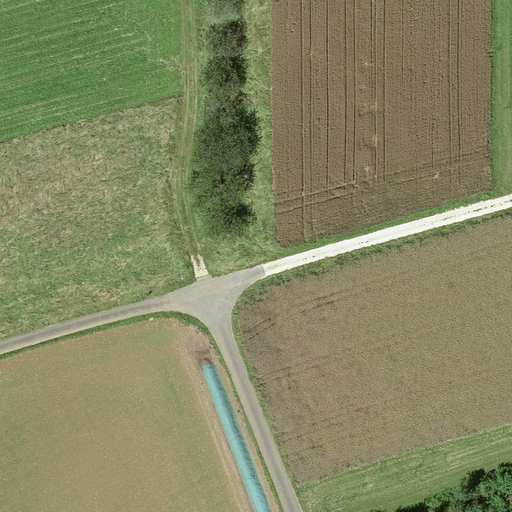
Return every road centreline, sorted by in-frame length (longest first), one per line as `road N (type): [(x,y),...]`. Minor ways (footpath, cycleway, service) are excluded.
road 1 (track): [(511,201),(211,290)]
road 2 (track): [(192,0),(187,238),(211,290)]
road 3 (track): [(293,511),(211,290)]
road 4 (track): [(211,290),(0,350)]
